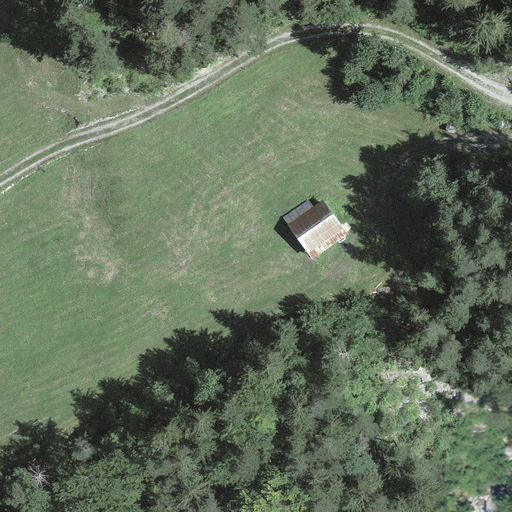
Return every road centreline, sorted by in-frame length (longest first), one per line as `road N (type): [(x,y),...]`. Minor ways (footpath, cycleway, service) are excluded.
road 1 (track): [(0,446),(309,292),(354,248),(390,175),(417,151),(438,142),(511,138)]
road 2 (track): [(511,96),(386,32),(322,31),(285,39),(0,180)]
